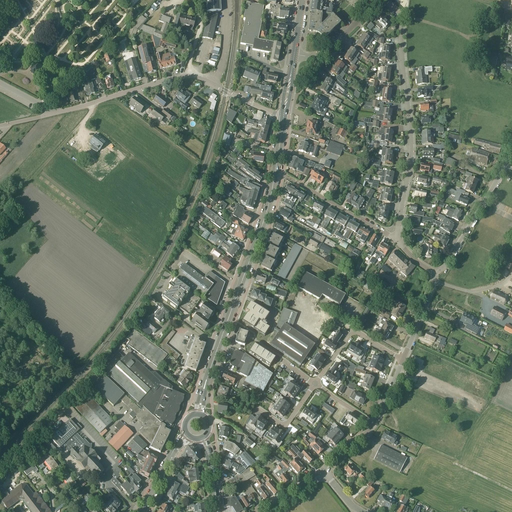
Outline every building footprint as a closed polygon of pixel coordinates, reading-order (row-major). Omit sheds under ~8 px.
[(205,0),(207,12),(218,11),(217,0),(205,0)] [(281,44),(276,43),(258,40),(261,22),(263,6),(246,3),(243,19),(245,19),(240,44),(253,46),(252,50),(272,54),(270,61),(276,62),(278,61),(278,60),(279,55),(280,51),(281,46),(281,44)] [(280,6),(274,5),(265,4),(264,15),(267,15),(266,20),(274,21),(274,17),(279,18),(285,19),(285,17),(288,17),(289,10),(280,9),(280,6)] [(326,7),(312,4),(311,12),(312,12),(332,15),(333,7),(330,7),(329,10),(321,8),(322,6),(325,7),(326,7)] [(332,15),(312,12),(311,16),(310,16),(311,16),(309,31),(315,32),(316,33),(318,35),(318,34),(320,35),(324,38),(339,23),(340,24),(340,23),(332,16),(332,15)] [(218,15),(208,13),(202,38),(212,40),(218,15)] [(177,14),(175,21),(173,28),(179,30),(180,24),(190,27),(189,29),(192,30),(195,20),(177,14)] [(383,14),(379,18),(382,20),(377,25),(379,28),(382,26),(384,28),(385,28),(386,28),(388,26),(387,25),(389,23),(386,21),(388,19),(383,14)] [(135,22),(130,27),(131,28),(137,30),(140,31),(157,37),(161,39),(163,39),(170,19),(161,15),(158,21),(164,23),(160,32),(143,26),(143,25),(142,25),(147,21),(146,20),(147,19),(144,15),(142,17),(141,16),(135,22)] [(287,25),(273,23),(273,27),(278,28),(277,32),(280,32),(279,35),(284,35),(284,33),(286,33),(286,32),(287,32),(288,29),(287,29),(287,25)] [(364,34),(360,39),(369,45),(366,44),(370,39),(364,34)] [(161,39),(159,47),(164,48),(165,45),(170,47),(171,43),(163,40),(163,39),(161,39)] [(357,41),(356,43),(356,44),(357,44),(363,49),(365,46),(367,48),(369,45),(360,39),(359,42),(358,41),(357,41)] [(127,41),(119,43),(121,48),(119,48),(120,52),(122,51),(122,53),(130,51),(127,41)] [(143,46),(138,48),(144,73),(148,72),(149,73),(156,71),(152,56),(148,57),(146,51),(150,50),(149,45),(145,46),(144,45),(142,45),(143,46)] [(382,45),(381,54),(389,55),(389,52),(391,52),(391,50),(390,49),(389,48),(389,46),(382,45)] [(348,53),(356,59),(359,54),(351,48),(348,53)] [(176,56),(173,57),(170,58),(170,54),(168,54),(160,56),(160,53),(156,54),(160,69),(175,65),(174,61),(177,60),(176,56)] [(356,59),(348,53),(344,58),(352,64),(350,67),(355,70),(357,68),(354,65),(357,60),(356,59)] [(490,58),(488,66),(496,68),(497,59),(498,58),(490,56),(490,58)] [(35,72),(37,73),(45,63),(39,58),(31,69),(32,70),(30,72),(34,74),(35,72)] [(134,58),(124,62),(131,81),(134,80),(134,81),(140,78),(134,58)] [(81,69),(76,75),(79,78),(85,73),(86,72),(86,73),(95,64),(92,61),(83,71),(81,69)] [(338,62),(334,67),(341,71),(343,73),(347,68),(344,66),(338,62)] [(87,81),(91,94),(95,92),(92,83),(91,80),(95,79),(97,84),(101,82),(95,64),(86,73),(87,73),(85,74),(87,81)] [(334,67),(331,72),(335,75),(336,76),(334,79),(343,87),(346,84),(342,79),(345,74),(343,73),(341,71),(334,67)] [(381,67),(380,72),(377,72),(377,73),(390,75),(391,69),(384,68),(384,67),(381,67)] [(419,68),(419,71),(417,71),(418,79),(416,79),(417,85),(427,83),(426,75),(428,75),(427,72),(432,72),(432,67),(425,68),(425,67),(419,68)] [(254,88),(260,73),(246,68),(243,77),(253,81),(252,85),(251,87),(254,88)] [(269,75),(269,73),(266,73),(267,69),(264,69),(262,74),(265,75),(265,77),(268,77),(267,81),(276,83),(278,77),(269,75)] [(385,81),(389,82),(390,75),(377,73),(377,74),(379,74),(378,80),(379,80),(378,81),(385,82),(385,81)] [(87,81),(85,74),(80,79),(82,86),(84,85),(85,88),(83,88),(84,91),(86,91),(87,95),(91,94),(87,81)] [(108,88),(108,89),(114,87),(110,76),(104,78),(106,85),(105,86),(106,89),(108,88)] [(333,90),(335,86),(334,84),(332,83),(333,82),(327,79),(323,84),(330,88),(333,90)] [(342,94),(346,90),(336,81),(334,84),(335,86),(338,89),(338,90),(342,94)] [(68,94),(71,103),(78,101),(76,95),(79,94),(78,91),(76,84),(74,86),(75,92),(68,94)] [(330,88),(323,84),(320,90),(327,94),(330,88)] [(245,86),(243,92),(249,93),(260,96),(259,101),(261,102),(262,99),(264,99),(264,100),(266,101),(267,100),(268,100),(268,101),(270,102),(271,101),(272,101),(273,96),(275,96),(275,93),(261,89),(254,88),(251,87),(245,86)] [(423,87),(423,91),(417,91),(418,94),(417,94),(417,97),(418,97),(423,97),(423,98),(430,97),(429,91),(433,91),(432,87),(423,87)] [(377,94),(390,96),(391,90),(384,89),(384,88),(381,88),(380,94),(377,94)] [(178,97),(174,102),(179,106),(185,110),(188,106),(186,104),(188,100),(190,97),(181,90),(176,96),(178,97)] [(153,100),(162,107),(167,101),(158,94),(153,100)] [(377,94),(376,97),(382,98),(382,102),(386,103),(386,102),(389,102),(390,96),(377,94)] [(203,103),(195,97),(191,103),(199,109),(203,103)] [(324,108),(326,105),(327,105),(328,103),(324,101),(324,100),(319,98),(319,99),(317,97),(316,99),(315,99),(314,101),(314,102),(314,103),(324,108)] [(134,98),(130,104),(136,109),(136,110),(139,113),(145,106),(134,98)] [(210,98),(208,101),(211,104),(210,107),(214,109),(216,102),(214,101),(210,98)] [(336,101),(329,98),(328,101),(339,106),(341,101),(337,99),(336,101)] [(324,108),(314,103),(313,104),(311,106),(312,107),(311,108),(313,109),(313,110),(317,112),(317,113),(317,114),(319,115),(320,115),(323,116),(321,119),(328,123),(330,119),(324,116),(327,110),(324,108)] [(420,111),(428,110),(429,112),(432,112),(432,106),(429,106),(429,103),(419,105),(420,108),(419,108),(419,110),(420,110),(420,111)] [(385,108),(380,108),(379,112),(376,112),(376,115),(384,116),(391,117),(392,111),(385,110),(385,108)] [(162,114),(155,109),(151,114),(161,122),(165,117),(162,114)] [(170,120),(173,122),(176,119),(173,116),(173,115),(165,110),(162,114),(165,117),(170,120)] [(421,123),(430,122),(429,119),(435,118),(434,116),(436,115),(436,113),(431,113),(431,116),(421,117),(421,120),(421,121),(421,122),(421,123)] [(269,128),(271,121),(262,119),(261,122),(262,123),(262,126),(269,128)] [(262,126),(260,132),(249,129),(249,128),(243,127),(242,129),(242,132),(244,132),(244,133),(246,134),(245,135),(247,136),(248,133),(256,135),(256,134),(266,136),(269,128),(262,126)] [(347,133),(345,131),(339,128),(335,135),(345,139),(348,133),(347,133)] [(377,133),(376,135),(392,137),(393,131),(386,130),(386,129),(381,128),(380,133),(377,133)] [(224,133),(221,145),(223,145),(228,147),(229,147),(232,135),(224,133)] [(256,134),(256,135),(255,138),(255,140),(258,141),(265,143),(266,136),(256,134)] [(96,135),(90,143),(97,149),(98,150),(99,151),(106,143),(96,135)] [(392,137),(376,135),(379,136),(378,138),(381,139),(380,143),(387,144),(387,143),(391,143),(392,143),(393,140),(391,140),(392,137)] [(501,146),(491,143),(476,139),(474,143),(490,148),(489,151),(499,154),(501,146)] [(339,150),(341,151),(342,151),(344,146),(329,141),(327,146),(328,146),(329,146),(332,148),(338,150),(339,150)] [(314,148),(311,147),(311,146),(308,145),(301,142),(298,151),(306,153),(309,154),(309,153),(312,154),(312,157),(315,158),(318,148),(315,147),(314,148)] [(112,144),(108,149),(117,156),(121,151),(112,144)] [(382,148),(381,156),(382,156),(393,158),(394,152),(386,151),(386,149),(382,148)] [(482,151),(473,148),(470,159),(487,164),(490,153),(482,151)] [(423,157),(433,157),(433,152),(438,153),(438,151),(440,151),(440,149),(434,149),(434,150),(423,150),(423,157)] [(259,152),(250,151),(249,154),(251,154),(250,156),(253,157),(253,161),(263,163),(264,156),(258,155),(259,152)] [(108,157),(105,161),(110,166),(114,161),(108,157)] [(242,160),(241,159),(238,157),(231,166),(234,168),(234,169),(241,173),(254,183),(256,180),(259,182),(259,183),(263,177),(257,173),(258,171),(242,160)] [(447,157),(445,166),(452,167),(452,166),(462,170),(464,165),(457,162),(451,159),(447,157)] [(293,158),(291,163),(300,167),(300,166),(302,167),(303,164),(305,165),(306,163),(299,161),(299,160),(293,158)] [(298,171),(299,169),(303,170),(301,175),(307,177),(310,170),(302,167),(300,166),(300,167),(291,163),(288,168),(295,170),(298,171)] [(423,172),(424,171),(428,172),(428,173),(431,174),(432,170),(431,169),(433,169),(433,170),(441,171),(442,164),(434,163),(433,167),(430,166),(430,165),(425,165),(421,164),(421,167),(420,168),(420,169),(420,170),(421,172),(423,172)] [(320,173),(315,170),(313,169),(310,175),(312,176),(311,178),(316,181),(320,173)] [(258,194),(260,187),(254,183),(253,182),(252,184),(249,182),(250,180),(246,178),(245,180),(229,171),(227,174),(240,182),(240,183),(245,186),(244,187),(250,190),(252,190),(251,192),(257,194),(258,194)] [(378,174),(378,176),(381,177),(384,178),(393,179),(394,173),(386,171),(382,171),(381,174),(378,174)] [(325,176),(320,173),(316,181),(317,181),(317,182),(319,183),(320,183),(321,183),(325,176)] [(325,190),(331,193),(333,189),(335,191),(338,187),(335,185),(336,183),(337,184),(338,182),(339,182),(341,178),(334,174),(332,178),(330,182),(325,190)] [(381,177),(380,183),(383,184),(391,186),(391,185),(393,179),(384,178),(381,177)] [(419,177),(417,183),(423,184),(423,185),(424,186),(425,186),(426,187),(427,187),(428,186),(428,185),(429,183),(429,182),(429,179),(419,177)] [(477,181),(470,178),(467,177),(466,181),(466,183),(468,184),(475,187),(477,181)] [(475,187),(468,184),(465,190),(472,193),(475,187)] [(226,185),(224,188),(226,189),(223,193),(229,197),(232,194),(230,193),(232,190),(226,185)] [(302,202),(304,198),(305,195),(287,185),(284,190),(297,197),(296,199),(301,202),(302,202)] [(244,199),(255,202),(258,194),(257,194),(251,192),(250,192),(245,190),(239,188),(238,190),(242,194),(242,197),(244,199)] [(366,197),(370,199),(374,192),(370,189),(366,197)] [(382,189),(381,195),(391,197),(392,191),(382,189)] [(448,189),(446,193),(455,197),(457,192),(448,189)] [(415,195),(414,197),(425,200),(426,192),(424,192),(424,191),(416,190),(415,192),(414,193),(414,194),(415,195)] [(357,203),(359,199),(357,198),(357,199),(354,198),(355,195),(352,193),(351,195),(348,194),(346,198),(348,199),(346,203),(352,206),(352,205),(352,204),(353,205),(354,203),(354,204),(355,202),(357,203)] [(296,199),(287,195),(286,197),(287,197),(285,200),(296,206),(299,202),(300,203),(301,202),(296,199)] [(306,202),(309,203),(310,202),(308,201),(310,197),(305,195),(304,198),(302,202),(302,201),(303,200),(306,202)] [(381,195),(379,201),(380,201),(382,202),(390,203),(391,203),(392,200),(391,200),(391,197),(381,195)] [(456,201),(467,205),(469,200),(460,196),(459,198),(457,197),(456,201)] [(254,206),(255,202),(244,199),(242,197),(240,201),(243,202),(243,203),(246,204),(246,207),(253,209),(254,206)] [(352,204),(352,205),(357,208),(359,209),(364,200),(360,198),(359,199),(357,203),(355,202),(354,204),(354,203),(353,205),(352,204)] [(296,206),(285,200),(284,203),(283,202),(282,204),(294,211),(296,209),(295,208),(296,206)] [(316,201),(313,207),(319,210),(317,213),(320,214),(321,213),(322,214),(323,212),(321,211),(324,206),(316,201)] [(243,208),(238,205),(237,204),(234,208),(236,209),(233,215),(248,224),(253,216),(243,210),(243,208)] [(378,212),(388,214),(389,214),(389,210),(388,210),(389,208),(380,206),(379,208),(378,212)] [(420,210),(418,210),(419,207),(411,206),(409,212),(414,213),(413,215),(423,217),(424,213),(419,212),(420,210)] [(225,222),(211,212),(209,210),(207,209),(206,207),(202,212),(211,220),(211,221),(220,228),(221,226),(222,226),(225,222)] [(289,217),(291,219),(293,216),(290,214),(291,212),(282,207),(280,211),(289,216),(289,217)] [(447,207),(445,209),(448,211),(450,212),(451,212),(461,217),(463,213),(463,212),(461,211),(456,209),(455,211),(452,209),(452,210),(449,208),(447,207)] [(325,220),(320,227),(322,229),(333,211),(328,208),(324,215),(327,217),(325,220)] [(289,216),(280,211),(278,215),(287,220),(286,220),(291,222),(293,220),(291,219),(289,217),(289,216)] [(333,211),(322,229),(323,229),(324,226),(326,227),(328,223),(330,219),(333,220),(337,213),(333,211)] [(448,211),(446,216),(451,218),(458,222),(461,217),(451,212),(450,212),(448,211)] [(388,214),(378,212),(376,212),(376,215),(379,215),(378,220),(381,221),(382,220),(386,220),(388,214)] [(339,215),(335,222),(334,224),(335,226),(333,231),(335,232),(338,228),(344,217),(339,215)] [(418,219),(417,219),(409,217),(408,224),(410,224),(410,225),(413,226),(414,225),(416,225),(419,226),(419,221),(420,222),(421,221),(431,222),(432,219),(423,217),(413,215),(413,216),(418,216),(418,219)] [(440,215),(438,218),(441,220),(440,223),(452,230),(453,228),(454,229),(455,226),(454,226),(455,225),(451,224),(453,222),(449,220),(440,215)] [(247,231),(238,227),(239,225),(238,225),(239,221),(233,218),(229,216),(228,218),(231,220),(231,222),(236,224),(235,226),(233,229),(236,231),(241,233),(241,234),(245,236),(247,231)] [(338,228),(335,232),(333,235),(336,236),(340,229),(342,225),(344,226),(348,219),(344,217),(338,228)] [(315,224),(310,222),(307,220),(305,223),(314,228),(316,225),(316,224),(315,224)] [(432,220),(430,227),(433,228),(434,225),(440,227),(441,228),(443,229),(442,230),(443,231),(450,234),(452,230),(440,223),(438,222),(432,220)] [(277,221),(276,224),(275,225),(274,226),(275,226),(274,227),(284,233),(287,227),(277,221)] [(349,229),(346,233),(342,239),(344,241),(348,234),(354,223),(350,221),(346,228),(349,229)] [(354,223),(348,234),(344,241),(345,241),(345,240),(347,241),(350,235),(352,231),(355,233),(359,226),(354,223)] [(361,227),(356,235),(355,237),(358,239),(358,240),(359,241),(365,230),(361,227)] [(233,229),(232,231),(231,234),(235,236),(234,236),(243,240),(245,236),(241,234),(241,233),(236,231),(233,229)] [(359,241),(359,242),(363,244),(370,232),(365,230),(359,241)] [(284,237),(275,232),(269,243),(270,244),(265,255),(266,255),(260,266),(269,271),(275,260),(273,259),(279,249),(278,248),(284,237)] [(227,242),(220,237),(221,236),(217,233),(214,236),(222,243),(222,242),(225,244),(236,253),(239,249),(232,243),(228,241),(227,242)] [(211,236),(209,239),(213,242),(215,244),(216,242),(218,243),(221,245),(222,243),(214,236),(210,234),(209,235),(211,236)] [(435,235),(434,237),(435,238),(447,244),(449,239),(445,237),(443,236),(440,234),(439,237),(435,235)] [(373,235),(367,246),(371,249),(368,255),(371,257),(375,249),(373,248),(375,244),(374,243),(377,237),(376,237),(376,236),(375,235),(374,236),(373,235)] [(312,238),(309,243),(316,248),(319,242),(312,238)] [(343,241),(336,238),(334,242),(340,246),(343,241)] [(435,238),(433,241),(435,242),(435,243),(445,248),(447,244),(435,238)] [(437,249),(432,249),(433,242),(429,242),(429,245),(424,244),(424,250),(423,250),(422,250),(422,252),(423,253),(423,257),(432,257),(432,254),(437,254),(437,249)] [(375,254),(377,256),(375,260),(372,258),(369,262),(371,264),(372,263),(374,264),(376,261),(386,245),(384,244),(381,243),(375,254)] [(236,253),(225,244),(223,247),(224,248),(227,250),(225,252),(233,258),(236,253)] [(386,245),(376,261),(378,257),(380,258),(381,256),(383,258),(385,256),(390,248),(388,247),(388,246),(386,245)] [(216,250),(212,254),(218,258),(222,253),(216,249),(216,250)] [(401,271),(400,272),(406,277),(415,267),(410,262),(409,263),(396,251),(388,259),(401,271)] [(225,271),(227,272),(229,269),(231,265),(229,264),(231,261),(225,257),(218,265),(225,270),(225,271)] [(204,279),(184,264),(175,276),(203,297),(204,296),(217,306),(225,283),(210,272),(204,279)] [(322,295),(328,285),(303,271),(295,286),(319,300),(322,296),(322,295)] [(256,281),(264,284),(266,280),(268,280),(269,276),(264,274),(264,277),(258,274),(257,277),(256,278),(256,279),(256,280),(256,281)] [(281,281),(274,277),(270,283),(277,286),(281,281)] [(378,289),(381,284),(383,281),(375,277),(370,284),(378,289)] [(169,288),(171,289),(169,292),(167,291),(162,298),(182,313),(176,309),(179,306),(189,314),(192,311),(197,315),(196,315),(197,316),(195,318),(194,318),(192,321),(205,331),(206,329),(207,329),(209,326),(209,325),(205,322),(206,320),(207,321),(209,318),(208,318),(209,316),(210,317),(211,316),(211,317),(214,314),(213,313),(215,311),(205,304),(203,307),(201,310),(201,309),(201,310),(198,313),(196,311),(198,309),(195,307),(201,299),(190,290),(189,291),(174,279),(169,286),(169,287),(169,288)] [(345,295),(328,285),(322,295),(322,296),(329,299),(328,300),(339,306),(345,295)] [(373,293),(383,299),(386,294),(376,288),(373,293)] [(270,308),(273,300),(266,298),(266,297),(259,294),(260,293),(253,290),(250,297),(257,300),(257,301),(264,304),(263,305),(270,308)] [(491,300),(504,305),(506,303),(507,300),(507,296),(495,291),(492,293),(490,296),(491,300)] [(253,329),(264,336),(269,329),(266,327),(267,325),(264,323),(269,315),(250,303),(245,311),(249,313),(248,315),(247,314),(242,322),(253,329)] [(405,307),(398,303),(391,316),(398,319),(405,307)] [(170,311),(163,306),(160,304),(158,306),(161,308),(159,310),(166,316),(170,311)] [(491,314),(502,320),(506,313),(495,307),(491,314)] [(270,345),(300,366),(302,363),(314,346),(314,345),(291,329),(297,314),(283,308),(270,345)] [(391,315),(380,309),(378,314),(388,319),(391,315)] [(166,316),(159,310),(155,315),(156,316),(154,318),(160,322),(165,315),(166,316)] [(465,314),(461,321),(465,323),(464,325),(466,326),(465,329),(476,335),(480,329),(475,326),(478,321),(465,314)] [(154,333),(158,329),(146,318),(140,326),(143,328),(141,330),(148,336),(152,331),(154,333)] [(382,321),(378,327),(390,334),(393,330),(392,330),(393,328),(390,326),(391,323),(382,318),(380,321),(382,321)] [(390,334),(378,327),(376,331),(374,329),(371,334),(376,337),(377,334),(386,339),(387,337),(388,338),(390,334)] [(435,340),(435,336),(432,335),(434,330),(429,328),(424,338),(434,342),(435,340)] [(165,354),(156,346),(134,329),(127,339),(130,341),(127,345),(158,368),(166,357),(164,355),(165,354)] [(171,329),(157,345),(176,360),(180,355),(166,344),(176,333),(171,329)] [(237,338),(235,342),(244,346),(245,345),(249,333),(239,330),(238,334),(236,338),(237,338)] [(337,333),(330,342),(335,346),(342,336),(341,336),(341,335),(338,333),(338,334),(337,333)] [(441,337),(437,336),(437,335),(435,335),(435,336),(435,340),(439,342),(437,348),(440,349),(440,348),(441,349),(443,345),(445,346),(446,343),(444,342),(446,339),(441,337)] [(188,354),(184,368),(196,372),(205,345),(198,342),(199,340),(194,338),(193,341),(190,339),(185,353),(188,354)] [(327,339),(323,345),(333,351),(333,350),(334,351),(336,348),(336,347),(336,346),(335,346),(330,342),(327,339)] [(42,346),(49,353),(52,350),(45,343),(42,346)] [(255,343),(249,353),(270,366),(276,357),(255,343)] [(356,345),(353,343),(347,352),(353,356),(359,345),(357,344),(356,345)] [(361,347),(359,345),(353,356),(358,359),(363,350),(360,348),(361,347)] [(272,374),(245,355),(244,355),(238,351),(234,352),(230,363),(232,365),(238,368),(236,372),(247,377),(242,385),(256,393),(259,390),(261,391),(262,392),(272,374)] [(119,353),(109,364),(114,368),(118,364),(120,363),(147,388),(149,386),(152,389),(151,391),(169,407),(167,410),(176,418),(178,418),(179,415),(181,412),(182,409),(182,407),(181,403),(183,402),(186,397),(182,394),(179,391),(176,393),(172,391),(173,389),(173,388),(164,381),(155,373),(153,375),(129,353),(124,358),(119,353)] [(371,363),(382,367),(383,365),(382,365),(383,361),(380,360),(382,356),(378,355),(376,358),(373,357),(371,363)] [(313,361),(321,367),(323,365),(322,364),(324,361),(321,359),(321,358),(318,356),(317,356),(313,361)] [(312,360),(308,365),(310,366),(310,367),(313,369),(314,369),(317,371),(319,368),(320,369),(321,367),(313,361),(312,360)] [(370,362),(367,368),(379,373),(380,369),(381,369),(382,367),(371,363),(370,362)] [(114,368),(109,364),(107,366),(102,373),(106,377),(108,375),(129,395),(128,396),(140,408),(139,409),(141,411),(144,407),(161,423),(169,429),(172,430),(171,430),(173,427),(175,421),(174,419),(176,418),(167,410),(169,407),(151,391),(152,389),(149,386),(147,388),(120,363),(118,364),(114,368)] [(336,364),(329,373),(334,377),(341,368),(340,367),(340,366),(337,364),(337,365),(336,364)] [(348,368),(345,374),(352,377),(354,372),(354,371),(348,368)] [(177,370),(176,372),(188,382),(192,377),(183,370),(181,373),(177,370)] [(188,382),(176,372),(174,375),(179,379),(177,382),(184,388),(188,382)] [(329,373),(328,372),(328,373),(327,373),(325,376),(325,377),(335,384),(338,379),(334,377),(329,373)] [(225,373),(222,379),(233,384),(236,378),(225,373)] [(100,379),(102,381),(95,389),(113,406),(124,395),(106,377),(105,377),(103,375),(100,379)] [(364,382),(372,385),(374,382),(373,382),(374,379),(364,375),(363,378),(365,379),(364,382)] [(289,381),(286,386),(297,394),(300,389),(294,384),(296,382),(289,377),(287,380),(289,381)] [(372,385),(364,382),(362,384),(361,384),(359,387),(361,388),(369,391),(370,388),(371,388),(372,385)] [(286,386),(280,393),(285,397),(287,394),(293,399),(294,398),(297,395),(296,394),(297,394),(286,386)] [(219,394),(218,396),(226,398),(227,394),(231,395),(232,391),(220,387),(218,394),(219,394)] [(355,393),(352,392),(349,398),(355,401),(356,400),(360,403),(362,405),(363,403),(364,403),(365,403),(366,401),(366,400),(365,399),(366,398),(355,392),(355,393)] [(75,407),(100,433),(113,421),(88,395),(75,407)] [(280,397),(275,404),(286,412),(287,411),(287,412),(289,408),(290,407),(284,403),(285,400),(280,397)] [(219,404),(218,410),(217,413),(222,414),(222,411),(226,412),(227,405),(219,404)] [(275,404),(269,412),(275,415),(276,413),(283,417),(283,416),(284,417),(286,413),(286,412),(275,404)] [(132,411),(129,415),(133,419),(135,416),(145,425),(138,432),(151,444),(160,454),(171,432),(168,431),(169,429),(161,423),(144,407),(141,411),(139,409),(137,406),(132,411)] [(303,413),(303,414),(309,418),(307,421),(312,424),(318,416),(313,413),(313,412),(310,410),(309,410),(306,408),(306,409),(305,409),(303,412),(303,413)] [(345,416),(340,423),(343,425),(346,420),(349,421),(349,422),(352,424),(355,426),(356,425),(357,425),(359,422),(358,421),(359,420),(355,417),(353,416),(354,416),(353,416),(350,414),(347,418),(345,416)] [(250,420),(247,426),(255,431),(256,429),(262,420),(257,416),(253,422),(250,420)] [(262,420),(256,429),(260,432),(259,434),(262,436),(266,431),(263,429),(267,423),(266,423),(267,422),(263,420),(262,420)] [(115,427),(119,431),(108,443),(117,451),(133,434),(125,425),(124,425),(120,421),(115,427)] [(78,424),(76,426),(73,423),(59,437),(54,432),(49,437),(60,448),(64,443),(71,450),(69,453),(74,458),(75,458),(78,461),(77,462),(87,473),(90,470),(94,475),(95,475),(97,477),(104,470),(102,468),(98,463),(101,461),(90,449),(90,450),(89,448),(89,445),(85,441),(86,441),(84,439),(83,440),(76,433),(80,430),(82,428),(78,424)] [(220,432),(231,434),(232,431),(232,430),(229,430),(227,429),(227,427),(225,427),(224,426),(223,425),(222,426),(221,428),(221,429),(220,429),(220,431),(220,432)] [(339,441),(340,440),(340,441),(343,438),(343,437),(343,436),(338,431),(340,429),(335,425),(329,432),(339,441)] [(267,432),(263,437),(271,443),(279,431),(278,431),(278,430),(275,428),(274,428),(269,434),(267,432)] [(279,431),(271,443),(279,448),(282,443),(280,441),(284,435),(279,431)] [(397,437),(385,431),(381,438),(396,445),(397,442),(395,441),(397,437)] [(231,434),(220,432),(220,433),(219,434),(219,435),(219,436),(219,437),(219,439),(220,440),(221,440),(222,439),(223,438),(224,438),(225,439),(226,439),(227,439),(228,438),(231,438),(231,434)] [(339,441),(329,432),(323,439),(327,443),(329,441),(335,446),(336,445),(339,442),(339,441)] [(158,459),(149,455),(149,454),(142,451),(147,446),(137,436),(128,445),(138,455),(142,457),(142,458),(146,460),(154,464),(155,464),(158,459)] [(304,437),(301,440),(303,442),(307,447),(309,445),(310,444),(308,442),(306,440),(304,437)] [(311,438),(310,439),(310,440),(321,452),(324,449),(322,447),(321,445),(322,444),(323,446),(325,444),(317,437),(315,440),(311,438)] [(244,443),(249,447),(253,442),(248,438),(244,443)] [(310,440),(308,442),(310,444),(309,445),(310,446),(318,455),(321,452),(310,440)] [(245,469),(250,465),(250,466),(256,463),(245,452),(242,453),(237,449),(237,448),(234,445),(233,445),(226,442),(225,442),(223,449),(224,450),(225,450),(229,452),(228,452),(233,455),(233,454),(236,457),(233,461),(227,458),(223,465),(240,475),(242,474),(241,473),(242,472),(246,470),(245,469)] [(52,444),(49,446),(55,452),(57,450),(52,444)] [(294,445),(290,448),(301,459),(302,457),(306,461),(306,460),(309,463),(310,462),(312,462),(312,461),(313,460),(310,457),(311,456),(309,453),(308,454),(305,451),(303,453),(300,449),(299,450),(294,445)] [(381,446),(374,460),(400,473),(407,459),(381,446)] [(188,447),(183,458),(186,459),(185,463),(190,464),(192,448),(188,447)] [(197,448),(192,448),(190,464),(195,465),(195,461),(198,460),(197,448)] [(125,452),(132,458),(134,456),(127,449),(125,452)] [(296,455),(292,450),(291,449),(288,452),(294,458),(296,455)] [(146,460),(142,458),(142,457),(138,455),(140,457),(142,458),(140,462),(141,463),(152,468),(154,464),(146,460)] [(296,459),(293,462),(301,471),(303,472),(305,470),(304,468),(298,461),(300,459),(298,457),(297,456),(295,458),(296,459)] [(62,479),(63,478),(71,488),(77,484),(66,470),(62,472),(51,457),(45,462),(57,477),(60,474),(61,476),(60,477),(62,479)] [(274,457),(273,458),(275,459),(281,463),(286,469),(287,469),(290,467),(284,460),(284,461),(282,459),(280,460),(280,461),(274,457)] [(141,463),(140,462),(139,465),(141,466),(140,468),(150,473),(152,468),(141,463)] [(293,462),(289,465),(298,474),(301,471),(293,462)] [(33,472),(34,473),(38,470),(32,463),(22,470),(27,476),(33,472)] [(279,471),(275,474),(280,482),(282,481),(285,484),(286,483),(288,482),(289,481),(286,477),(287,477),(285,475),(286,474),(285,473),(288,470),(287,470),(287,469),(286,469),(281,463),(276,467),(278,468),(279,471)] [(130,468),(129,469),(126,465),(125,467),(128,470),(127,471),(131,475),(127,478),(130,481),(127,483),(135,492),(136,493),(141,489),(138,485),(141,482),(135,475),(135,476),(133,474),(134,473),(130,468)] [(350,476),(353,473),(355,476),(358,473),(353,467),(352,468),(349,465),(346,468),(345,468),(344,469),(344,470),(346,471),(350,476)] [(140,468),(138,467),(136,471),(138,472),(138,473),(139,474),(148,479),(151,474),(150,473),(140,468)] [(249,468),(246,470),(242,472),(247,480),(255,475),(249,468)] [(135,492),(127,483),(124,486),(123,485),(122,486),(116,479),(120,475),(115,469),(112,476),(114,477),(112,479),(111,481),(120,491),(123,489),(125,492),(124,493),(127,495),(129,497),(131,494),(132,495),(135,492)] [(242,472),(241,473),(242,474),(240,475),(228,482),(230,486),(239,480),(242,483),(247,480),(242,472)] [(184,480),(183,478),(179,474),(177,477),(179,479),(188,486),(189,485),(184,480)] [(369,487),(364,494),(369,498),(376,490),(371,485),(375,480),(371,477),(365,484),(369,487)] [(195,492),(178,479),(176,484),(173,483),(171,483),(168,490),(168,491),(173,493),(174,493),(177,494),(178,491),(186,495),(188,491),(193,496),(195,492)] [(269,481),(265,484),(274,494),(278,491),(269,481)] [(7,495),(1,500),(8,509),(19,500),(20,501),(23,501),(24,501),(32,511),(51,511),(36,492),(33,494),(26,485),(21,484),(10,493),(8,490),(4,493),(7,495)] [(268,496),(264,490),(264,491),(261,487),(257,490),(264,500),(265,499),(266,499),(267,498),(267,497),(268,496)] [(117,499),(115,497),(117,495),(111,489),(105,490),(111,496),(110,497),(110,498),(107,500),(109,502),(116,510),(119,507),(119,506),(121,504),(119,502),(120,502),(117,499)] [(173,493),(168,491),(167,493),(166,493),(166,495),(166,496),(165,496),(174,500),(177,494),(174,493),(173,493)] [(246,508),(248,507),(250,508),(252,506),(252,504),(250,501),(254,499),(251,493),(247,496),(247,495),(241,499),(246,508)] [(380,495),(377,501),(380,502),(378,505),(380,505),(379,506),(381,507),(382,506),(385,508),(388,499),(382,496),(382,497),(380,495)] [(90,500),(87,497),(79,504),(82,507),(90,500)] [(230,497),(233,510),(234,511),(239,511),(243,510),(243,511),(243,510),(240,506),(235,497),(230,497)] [(388,499),(385,508),(387,509),(387,510),(389,510),(390,510),(391,508),(394,509),(397,504),(394,502),(388,499)] [(116,510),(109,502),(104,507),(107,509),(104,511),(116,511),(117,511),(116,510)]
